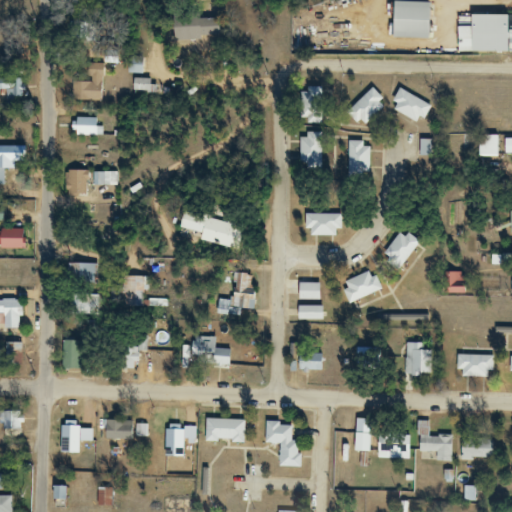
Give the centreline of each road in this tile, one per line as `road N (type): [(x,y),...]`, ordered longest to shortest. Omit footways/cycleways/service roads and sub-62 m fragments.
road 1 (residential): [(511,404),(0,389)]
road 2 (residential): [(39,511),(42,0)]
road 3 (residential): [(277,398),(280,66)]
road 4 (residential): [(511,67),(280,66)]
road 5 (residential): [(280,256),(351,258),(382,212),(393,143)]
